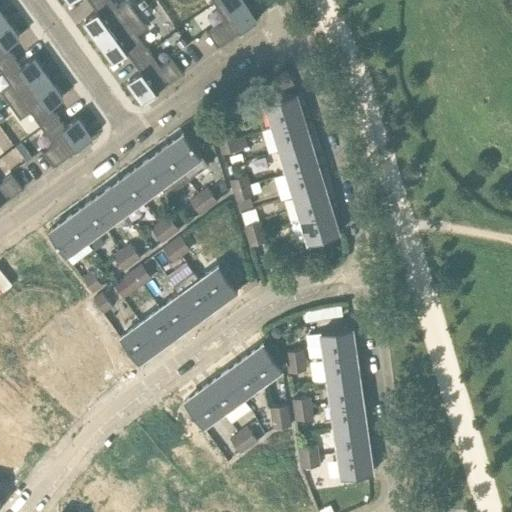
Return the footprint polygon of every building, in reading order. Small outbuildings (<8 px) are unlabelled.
[(99,10),(85,20),(100,40),(140,12),(131,0),(127,0),(120,6),(115,0),(92,0),(99,10)] [(226,19),(208,31),(218,46),(256,21),(244,0),(218,0),(215,2),(226,19)] [(140,12),(100,40),(115,61),(129,51),(136,60),(151,49),(139,33),(149,25),(140,12)] [(7,15),(0,20),(0,66),(15,55),(8,46),(22,36),(7,15)] [(143,70),(129,80),(143,100),(184,73),(173,58),(163,66),(151,49),(136,60),(143,70)] [(15,55),(0,66),(12,83),(1,90),(11,104),(51,75),(36,55),(22,65),(15,55)] [(51,75),(11,104),(21,118),(31,110),(43,126),(58,115),(51,106),(65,96),(51,75)] [(295,94),(265,103),(272,127),(302,118),(295,94)] [(58,115),(43,126),(55,143),(45,150),(55,165),(92,138),(92,137),(94,135),(79,115),(65,125),(58,115)] [(302,118),(272,127),(279,150),(309,141),(302,118)] [(233,128),(215,133),(218,144),(236,138),(233,128)] [(184,133),(165,147),(188,180),(208,166),(184,133)] [(236,138),(218,144),(221,154),(239,149),(236,138)] [(309,141),(279,150),(286,173),(316,164),(309,141)] [(165,147),(145,161),(162,185),(168,194),(188,180),(165,147)] [(145,161),(126,175),(143,199),(162,185),(145,161)] [(316,164),(286,173),(293,196),(323,187),(316,164)] [(0,203),(24,187),(13,173),(0,182),(0,203)] [(247,174),(229,180),(232,190),(250,184),(247,174)] [(126,175),(107,189),(124,213),(143,199),(126,175)] [(250,184),(232,190),(236,201),(237,200),(241,199),(251,196),(253,195),(253,194),(250,184)] [(207,187),(198,193),(209,208),(218,202),(207,187)] [(323,187),(293,196),(301,220),(330,211),(323,187)] [(107,189),(88,203),(105,227),(124,213),(107,189)] [(198,193),(189,199),(200,215),(209,208),(198,193)] [(88,203),(68,217),(85,241),(105,227),(88,203)] [(330,211),(301,220),(308,243),(337,234),(330,211)] [(168,215),(159,221),(170,236),(179,230),(168,215)] [(68,217),(49,231),(66,255),(85,241),(68,217)] [(261,220),(243,225),(247,236),(264,230),(261,220)] [(159,221),(151,227),(161,243),(170,236),(159,221)] [(264,230),(247,236),(250,246),(267,241),(264,230)] [(181,234),(172,241),(183,256),(192,250),(181,234)] [(172,241),(163,248),(174,263),(183,256),(172,241)] [(130,243),(121,249),(132,264),(141,258),(130,243)] [(121,249),(112,256),(123,271),(132,264),(121,249)] [(142,263),(133,269),(144,284),(153,277),(142,263)] [(218,264),(199,278),(216,304),(237,289),(218,264)] [(133,269),(124,276),(135,291),(144,284),(133,269)] [(92,271),(84,277),(94,292),(103,286),(92,271)] [(194,272),(174,286),(179,292),(179,293),(198,318),(216,304),(199,278),(194,272)] [(102,291),(93,298),(104,313),(113,307),(102,291)] [(179,293),(160,306),(179,332),(198,318),(179,293)] [(160,306),(140,320),(159,346),(179,332),(160,306)] [(50,330),(60,344),(76,331),(67,318),(50,330)] [(140,320),(121,335),(139,360),(159,346),(140,320)] [(350,328),(320,332),(323,356),(354,352),(350,328)] [(264,344),(244,358),(263,383),(282,369),(264,344)] [(304,348),(285,351),(286,362),(305,359),(304,348)] [(354,352),(323,356),(326,380),(357,376),(354,352)] [(244,358),(225,372),(243,398),(263,383),(244,358)] [(305,359),(286,362),(288,373),(307,370),(305,359)] [(225,372),(205,386),(223,412),(243,398),(225,372)] [(357,376),(326,380),(330,404),(361,400),(357,376)] [(205,386),(185,401),(204,426),(223,412),(205,386)] [(310,396),(292,399),(293,410),(312,407),(310,396)] [(361,400),(330,404),(333,428),(364,424),(361,400)] [(288,404),(270,407),(271,418),(289,415),(288,404)] [(312,407),(293,410),(295,420),(313,418),(312,407)] [(289,415),(271,418),(273,429),(291,426),(289,415)] [(0,430),(0,445),(8,452),(2,460),(0,462),(0,471),(2,474),(9,480),(24,462),(38,445),(26,435),(14,426),(13,425),(8,421),(0,430)] [(364,424),(333,428),(337,453),(368,448),(364,424)] [(247,425),(238,432),(249,447),(258,440),(247,425)] [(238,432),(229,438),(240,453),(249,447),(238,432)] [(316,444),(298,447),(300,458),(318,455),(316,444)] [(368,448),(337,453),(340,477),(371,472),(368,448)] [(318,455),(300,458),(302,468),(319,465),(318,455)] [(195,466),(201,476),(220,466),(214,456),(195,466)] [(154,492),(166,509),(184,497),(172,480),(154,492)] [(112,511),(116,508),(111,504),(110,503),(98,493),(86,484),(72,501),(63,511),(112,511)]
